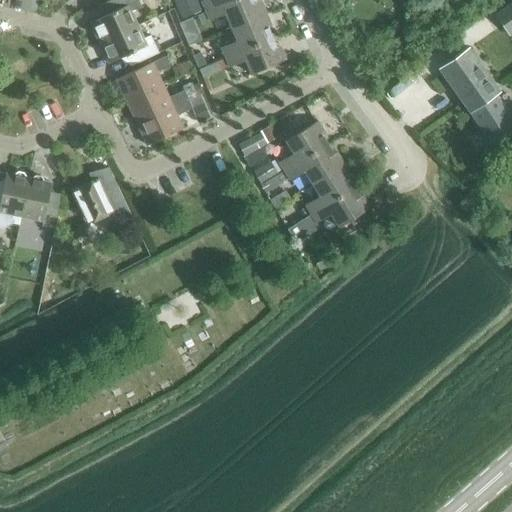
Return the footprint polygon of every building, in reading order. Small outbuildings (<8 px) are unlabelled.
[(99,43),(137,25),(131,11),(141,6),(138,0),(108,0),(101,4),(106,15),(90,22),(99,43)] [(199,0),(176,0),(183,16),(203,9),(199,0)] [(205,10),(229,0),(202,0),(201,1),(205,10)] [(231,27),(265,12),(263,7),(260,9),(256,0),(229,0),(205,10),(209,20),(225,13),(231,27)] [(506,31),(511,27),(511,2),(495,15),(506,31)] [(225,57),(272,37),(264,18),(267,17),(265,12),(231,27),(237,40),(221,47),(225,57)] [(193,15),(181,21),(184,29),(184,30),(197,24),(193,15)] [(137,25),(99,43),(108,63),(125,55),(130,66),(158,52),(150,35),(143,38),(137,25)] [(272,37),(225,57),(198,68),(202,78),(245,60),(251,74),(285,59),(283,54),(280,55),(272,37)] [(440,68),(492,144),(511,130),(511,117),(495,94),(500,90),(470,47),(440,68)] [(203,50),(193,54),(198,65),(198,66),(207,62),(203,50)] [(126,101),(162,84),(156,72),(172,64),(167,55),(116,79),(126,101)] [(136,122),(188,99),(183,90),(168,97),(162,84),(126,101),(136,122)] [(188,99),(136,122),(147,145),(182,128),(176,115),(192,108),(188,99)] [(284,171),(328,144),(317,127),(320,125),(317,121),(285,140),(293,153),(278,162),(284,171)] [(271,125),(261,131),(267,141),(278,135),(271,125)] [(237,146),(243,157),(262,146),(266,144),(260,133),(237,146)] [(312,183),(343,164),(341,159),(338,161),(328,144),(284,171),(289,180),(304,171),(312,183)] [(262,146),(243,157),(248,165),(266,155),(262,146)] [(271,162),(254,172),(260,182),(278,173),(271,162)] [(310,214),(354,187),(344,170),(346,168),(343,164),(312,183),(320,196),(305,205),(310,214)] [(102,216),(105,223),(129,211),(108,167),(95,173),(97,178),(71,190),(87,223),(102,216)] [(0,211),(21,216),(28,178),(27,178),(23,172),(18,171),(12,175),(5,173),(4,182),(0,180),(0,211)] [(28,178),(21,216),(42,220),(41,225),(55,228),(62,194),(50,191),(51,183),(45,182),(41,176),(35,174),(30,178),(28,178)] [(354,187),(310,214),(316,223),(331,214),(339,227),(370,207),(367,202),(365,204),(354,187)]
